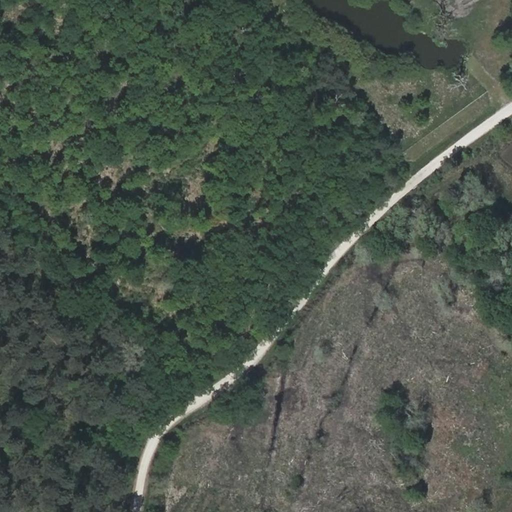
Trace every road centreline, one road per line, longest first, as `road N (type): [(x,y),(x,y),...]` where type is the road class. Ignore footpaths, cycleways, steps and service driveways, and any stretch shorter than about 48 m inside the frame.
road 1 (track): [(511,114),(390,210),(229,370),(146,438),(139,511)]
road 2 (track): [(0,283),(146,438)]
